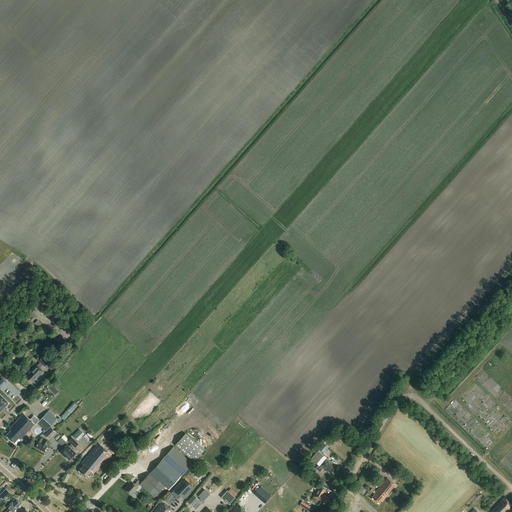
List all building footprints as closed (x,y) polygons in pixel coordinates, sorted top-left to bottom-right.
[(38,327),(41,330),(44,327),(41,324),(38,320),(35,323),(38,327)] [(47,363),(42,358),(38,362),(40,363),(37,366),(36,365),(27,375),(27,376),(26,378),(32,384),(43,372),(40,369),(42,366),(44,367),(45,365),(47,364),(47,363)] [(482,369),(475,377),(488,388),(495,381),(482,369)] [(0,412),(9,404),(0,395),(0,412)] [(71,406),(61,417),(65,421),(70,414),(75,409),(78,406),(74,403),(71,406)] [(38,423),(46,431),(52,425),(57,419),(48,411),(38,423)] [(11,431),(6,435),(14,443),(18,439),(20,440),(34,424),(23,414),(10,428),(10,430),(11,431)] [(111,427),(107,431),(113,437),(117,433),(111,427)] [(54,431),(51,428),(44,435),(49,439),(55,432),(54,431)] [(79,429),(73,436),(78,441),(84,435),(79,429)] [(186,433),(176,445),(194,462),(205,451),(186,433)] [(62,445),(66,442),(62,437),(58,441),(62,445)] [(41,438),(39,442),(38,441),(35,448),(44,452),(49,442),(41,438)] [(59,452),(63,456),(64,455),(69,460),(75,454),(70,449),(73,446),(75,447),(78,444),(71,438),(68,441),(71,444),(68,447),(66,445),(59,452)] [(323,443),(318,448),(324,453),(328,448),(323,443)] [(104,456),(108,460),(112,455),(99,444),(82,463),(84,465),(79,471),(83,475),(87,479),(92,473),(89,470),(93,464),(95,466),(104,456)] [(131,452),(134,455),(141,448),(137,445),(131,452)] [(182,476),(192,465),(173,448),(163,459),(182,476)] [(318,451),(311,459),(317,464),(324,456),(318,451)] [(98,471),(108,460),(104,456),(95,466),(93,464),(89,470),(92,473),(94,474),(96,471),(98,471)] [(181,477),(162,460),(150,473),(169,490),(181,477)] [(322,468),(323,467),(330,473),(335,468),(325,460),(320,467),(318,465),(316,468),(321,471),(323,469),(322,468)] [(311,466),(305,472),(316,482),(320,478),(314,473),(317,471),(311,466)] [(164,487),(149,474),(141,483),(138,480),(134,485),(131,482),(129,484),(130,484),(124,490),(131,496),(138,488),(137,487),(140,485),(154,498),(164,487)] [(244,483),(246,480),(238,474),(236,477),(244,483)] [(397,486),(387,478),(375,492),(374,491),(372,489),(371,491),(373,492),(374,493),(374,494),(375,495),(372,498),(379,504),(382,500),(383,501),(394,487),(395,488),(397,486)] [(184,499),(194,488),(184,479),(174,490),(184,499)] [(239,490),(244,484),(240,480),(235,485),(239,490)] [(325,495),(324,496),(322,495),(325,490),(320,487),(314,497),(318,499),(321,501),(321,502),(326,505),(330,498),(325,495)] [(11,494),(5,489),(0,494),(0,503),(3,500),(4,501),(11,494)] [(199,496),(204,501),(210,494),(205,489),(199,496)] [(227,491),(223,495),(232,502),(235,498),(227,491)] [(269,500),(261,494),(257,499),(264,505),(269,500)] [(193,495),(187,502),(193,507),(199,500),(193,495)] [(511,506),(511,505),(504,498),(488,511),(508,511),(509,511),(508,511),(511,506)] [(12,511),(20,504),(16,500),(13,503),(12,502),(11,502),(10,502),(9,503),(9,504),(7,507),(9,508),(4,511),(10,511),(12,511)] [(310,510),(312,506),(302,501),(300,506),(310,510)] [(172,511),(173,511),(162,502),(154,511),(172,511)]
